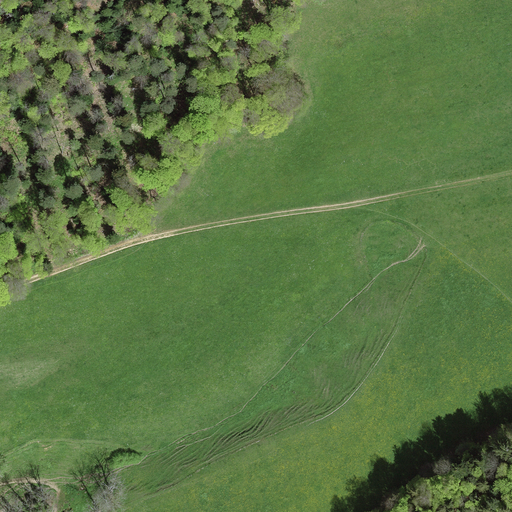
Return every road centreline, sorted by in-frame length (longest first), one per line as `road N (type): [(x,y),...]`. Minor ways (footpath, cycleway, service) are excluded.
road 1 (track): [(386,197),(158,236),(0,290)]
road 2 (track): [(386,197),(511,170)]
